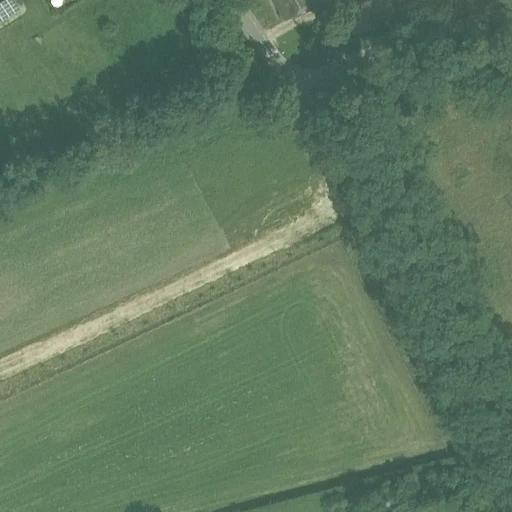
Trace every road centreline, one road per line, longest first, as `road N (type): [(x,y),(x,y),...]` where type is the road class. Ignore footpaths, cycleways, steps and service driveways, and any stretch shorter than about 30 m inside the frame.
road 1 (tertiary): [(511,503),(351,180),(290,85)]
road 2 (track): [(361,199),(0,371)]
road 3 (unclassified): [(290,85),(402,41),(511,13)]
